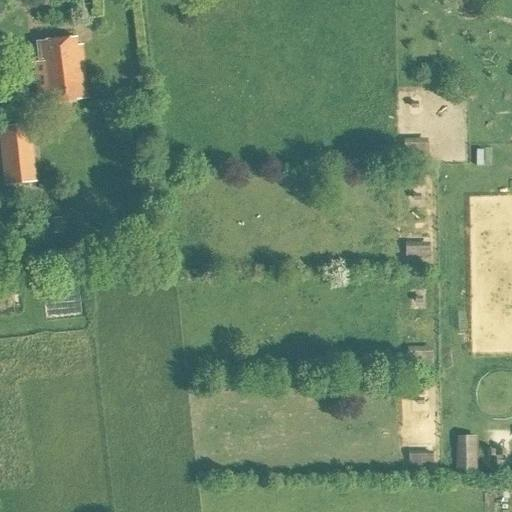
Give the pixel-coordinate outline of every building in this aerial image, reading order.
[(79,44),(77,36),(35,40),(36,49),(17,51),(18,60),(35,58),(40,104),(89,98),(83,44),(79,44)] [(0,127),(0,154),(3,186),(36,182),(30,124),(0,127)] [(431,153),(432,139),(409,139),(408,153),(431,153)] [(59,218),(47,220),(49,235),(61,233),(59,218)] [(404,243),(405,259),(430,258),(429,243),(404,243)] [(407,348),(407,363),(431,363),(431,347),(407,348)] [(483,468),(483,432),(462,432),(462,469),(483,468)] [(413,450),(413,463),(438,464),(438,451),(413,450)]
